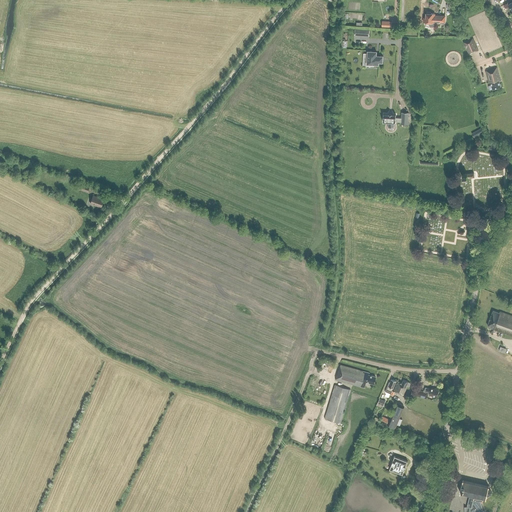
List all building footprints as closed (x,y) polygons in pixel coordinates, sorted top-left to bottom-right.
[(426,12),(426,16),(426,17),(424,17),(424,22),(430,22),(430,26),(433,27),(434,22),(440,22),(440,24),(444,24),(445,16),(434,16),(434,13),(431,13),(431,12),(426,12)] [(472,53),(475,51),(478,50),(473,38),(464,42),(469,54),(472,53)] [(367,64),(378,64),(378,62),(382,62),(383,56),(376,56),(376,52),(368,51),(367,64)] [(490,70),(486,71),(489,84),(491,83),(492,89),(501,87),(499,81),(501,80),(497,67),(489,69),(490,70)] [(409,113),(402,112),(401,118),(396,118),(396,114),(392,114),(389,114),(384,114),(383,122),(388,123),(388,127),(394,127),(394,123),(395,123),(395,122),(401,122),(401,124),(408,125),(409,113)] [(482,128),(472,133),(474,137),(484,133),(482,128)] [(500,151),(502,146),(492,143),(491,149),(500,151)] [(89,186),(78,182),(76,188),(87,192),(89,186)] [(103,199),(93,196),(90,203),(100,207),(103,199)] [(511,316),(500,312),(499,313),(493,311),(491,316),(490,316),(489,320),(490,320),(488,326),(494,328),(493,329),(511,336),(511,316)] [(366,382),(374,384),(376,377),(369,375),(370,373),(340,365),(336,380),(364,387),(366,382)] [(385,391),(391,394),(396,381),(392,379),(390,382),(389,382),(388,385),(385,391)] [(404,380),(402,383),(398,381),(394,391),(403,395),(407,388),(406,388),(407,386),(409,386),(410,384),(410,383),(408,382),(404,380)] [(326,394),(329,385),(315,381),(312,391),(326,394)] [(341,424),(351,390),(335,385),(326,419),(341,424)] [(427,388),(425,387),(424,391),(416,389),(415,396),(426,399),(427,396),(425,395),(426,391),(427,388)] [(438,390),(431,388),(431,389),(427,388),(426,391),(430,392),(429,394),(437,396),(438,390)] [(395,427),(404,407),(396,404),(388,424),(395,427)] [(402,474),(407,461),(395,456),(390,469),(402,474)] [(480,501),(481,497),(486,498),(486,496),(488,496),(491,495),(491,492),(489,489),(488,489),(489,486),(463,481),(462,484),(461,483),(461,484),(460,489),(460,490),(461,490),(460,492),(470,495),(469,497),(467,507),(466,511),(484,511),(480,501)]
